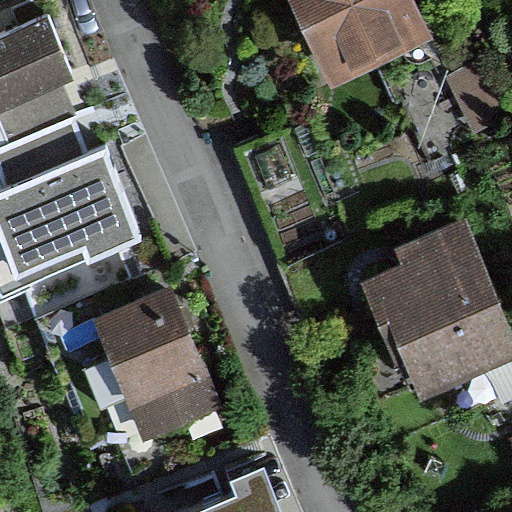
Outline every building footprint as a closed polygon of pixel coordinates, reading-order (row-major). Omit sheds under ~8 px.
[(415,32),(400,0),(271,0),(309,81),(415,32)] [(46,16),(0,34),(0,109),(72,79),(46,16)] [(70,120),(0,148),(0,170),(7,188),(0,190),(0,295),(139,239),(102,147),(84,155),(70,120)] [(502,335),(457,221),(377,252),(423,366),(502,335)] [(169,293),(100,321),(146,432),(215,404),(169,293)] [(233,485),(173,511),(285,511),(262,461),(229,476),(233,485)]
